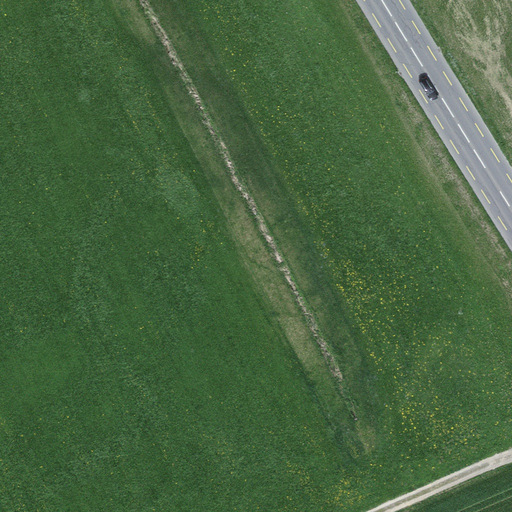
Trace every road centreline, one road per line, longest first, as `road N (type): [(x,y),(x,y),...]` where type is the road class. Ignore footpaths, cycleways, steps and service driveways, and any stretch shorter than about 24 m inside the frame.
road 1 (primary): [(382,0),(511,209)]
road 2 (track): [(373,511),(511,455)]
